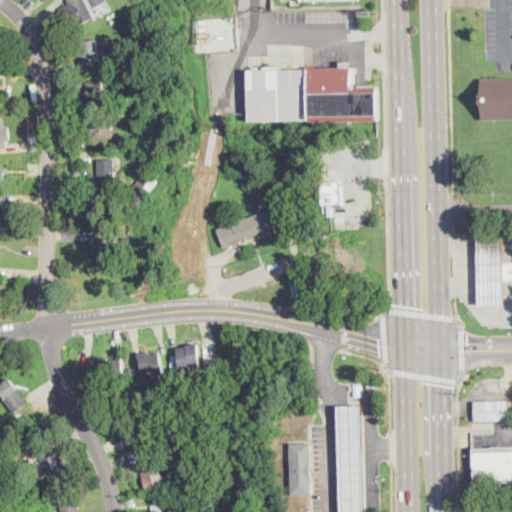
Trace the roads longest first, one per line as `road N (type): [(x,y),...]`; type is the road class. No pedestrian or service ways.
road 1 (primary): [(396,0),(409,511)]
road 2 (primary): [(441,348),(432,0)]
road 3 (residential): [(2,0),(29,27),(42,71),(51,325)]
road 4 (residential): [(285,317),(186,310),(51,325)]
road 5 (residential): [(51,325),(58,370),(101,457),(115,511)]
road 6 (primary): [(443,511),(441,348)]
road 7 (residential): [(407,346),(285,317)]
